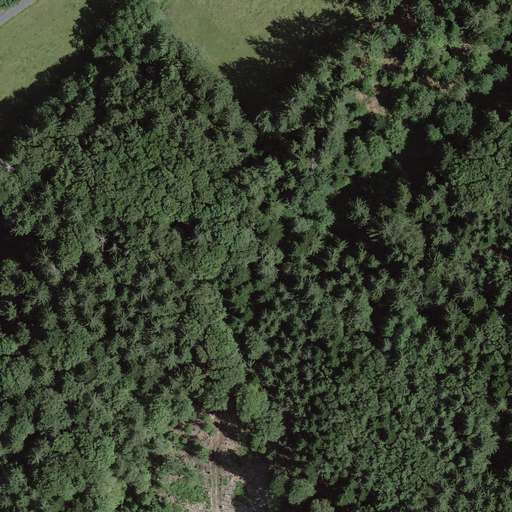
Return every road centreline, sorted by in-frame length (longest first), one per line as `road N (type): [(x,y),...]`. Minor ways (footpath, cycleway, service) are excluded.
road 1 (track): [(65,511),(85,341),(116,292),(224,175),(374,71),(448,0)]
road 2 (track): [(220,511),(220,396),(282,325),(290,283),(254,256),(154,258)]
